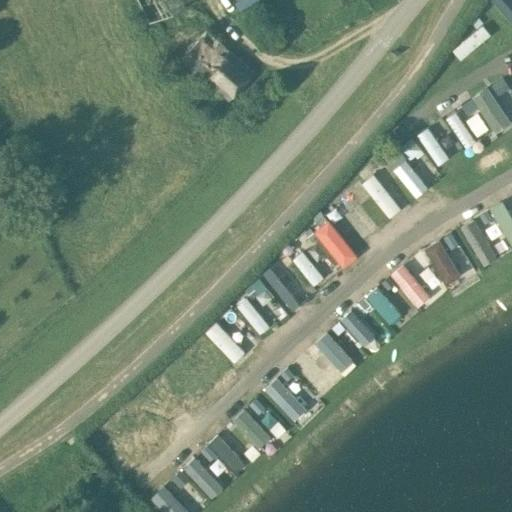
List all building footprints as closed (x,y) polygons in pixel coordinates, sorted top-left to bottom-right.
[(137,0),(149,23),(187,5),(184,0),(137,0)] [(511,0),(492,0),(511,20),(511,0)] [(252,73),(205,30),(181,57),(228,99),(252,73)] [(471,123),(485,114),(495,131),(511,120),(511,117),(489,83),(458,103),(471,123)] [(456,108),(446,115),(468,150),(479,143),(456,108)] [(415,136),(434,160),(448,149),(428,125),(415,136)] [(415,196),(428,185),(408,160),(422,149),(412,136),(385,158),(415,196)] [(373,170),(361,180),(390,215),(402,206),(373,170)] [(488,206),(511,243),(511,214),(501,198),(488,206)] [(460,225),(482,265),(498,257),(475,216),(460,225)] [(328,221),(316,229),(337,258),(349,250),(328,221)] [(446,286),(460,279),(447,256),(459,249),(449,231),(423,245),(446,286)] [(17,251),(23,262),(33,256),(27,245),(17,251)] [(263,274),(289,313),(318,293),(312,284),(323,277),(303,247),(263,274)] [(403,260),(390,272),(419,303),(432,290),(403,260)] [(387,288),(393,283),(388,276),(382,281),(387,288)] [(380,283),(367,291),(386,321),(399,312),(380,283)] [(247,295),(236,304),(260,332),(270,324),(247,295)] [(365,309),(370,304),(364,297),(358,302),(365,309)] [(365,343),(376,333),(351,306),(340,317),(365,343)] [(224,322),(212,331),(234,358),(245,349),(224,322)] [(314,340),(341,370),(355,357),(329,328),(314,340)] [(290,363),(319,395),(331,385),(302,352),(290,363)] [(216,361),(180,395),(193,408),(229,374),(216,361)] [(293,419),(307,408),(278,373),(265,385),(293,419)] [(139,394),(119,415),(127,423),(147,401),(139,394)] [(258,445),(271,433),(246,404),(232,416),(258,445)] [(151,447),(163,437),(142,412),(130,423),(151,447)] [(123,472),(135,461),(103,427),(91,439),(123,472)] [(219,431),(207,443),(233,470),(245,458),(219,431)] [(216,453),(208,444),(202,450),(210,459),(216,453)] [(182,466),(212,496),(224,484),(195,453),(182,466)] [(149,497),(164,511),(192,511),(194,511),(163,482),(149,497)]
